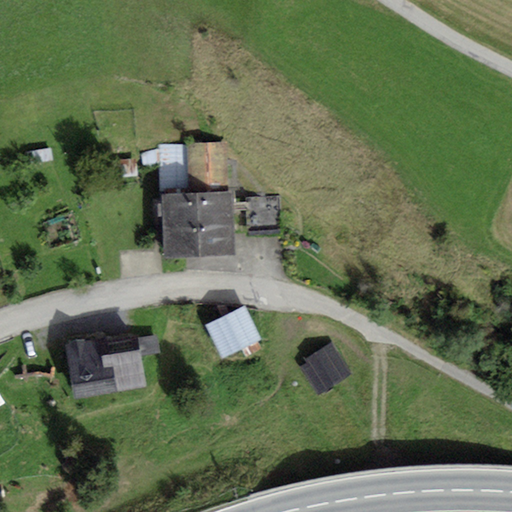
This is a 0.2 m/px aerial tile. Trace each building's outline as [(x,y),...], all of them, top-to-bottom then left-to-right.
[(231,151),(193,150),(192,179),(230,181),(231,151)] [(234,197),(165,198),(166,259),(235,258),(234,197)] [(248,310),(212,326),(226,357),(262,341),(248,310)] [(141,334),(69,345),(77,396),(149,385),(141,334)] [(339,349),(305,366),(320,397),(354,380),(339,349)] [(0,391),(0,411),(9,406),(0,391)]
